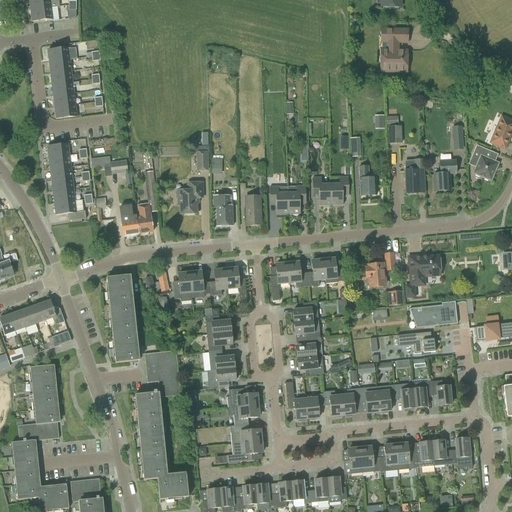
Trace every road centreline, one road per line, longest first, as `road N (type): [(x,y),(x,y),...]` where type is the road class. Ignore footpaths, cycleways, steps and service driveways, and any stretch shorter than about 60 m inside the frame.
road 1 (residential): [(256,246),(465,225),(488,215),(511,179)]
road 2 (residential): [(128,511),(102,400),(60,280)]
road 3 (residential): [(60,280),(134,256),(256,246)]
road 4 (residential): [(34,40),(43,130),(106,122)]
road 5 (residential): [(476,417),(333,436)]
road 6 (residential): [(60,280),(36,223),(0,172)]
road 7 (track): [(511,89),(445,32),(431,0)]
